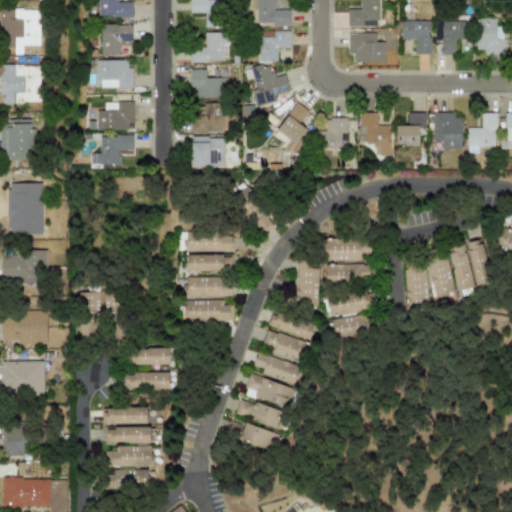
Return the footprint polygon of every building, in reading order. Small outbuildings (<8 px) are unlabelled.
[(97,0),(118,0),(118,1),(133,1),(132,17),(97,17),(97,0)] [(204,27),(221,27),(220,0),(189,0),(189,13),(204,12),(204,27)] [(273,0),(252,0),(252,25),(289,25),(288,9),(274,9),(273,0)] [(346,26),(362,26),(362,20),(377,20),(377,0),(358,0),(358,9),(347,9),(346,26)] [(0,10),(0,51),(20,51),(20,46),(38,45),(37,10),(0,10)] [(495,18),(475,18),(476,50),(483,50),(483,55),(503,54),(502,26),(495,27),(495,18)] [(429,54),(428,20),(399,21),(400,39),(413,39),(414,54),(429,54)] [(468,39),(467,20),(439,21),(440,54),(455,54),(454,39),(468,39)] [(99,54),(118,54),(118,42),(130,42),(130,25),(99,25),(99,54)] [(289,30),(258,31),(259,61),(276,60),(276,48),(289,48),(289,30)] [(203,32),(204,46),(189,47),(190,61),(222,61),(222,45),(228,45),(227,31),(203,32)] [(383,41),(375,41),(375,33),(347,33),(347,54),(351,54),(351,61),(383,61),(383,41)] [(95,87),(129,87),(130,60),(96,59),(95,87)] [(1,63),(14,62),(14,63),(21,63),(21,64),(39,64),(39,100),(22,100),(22,102),(2,102),(2,89),(0,89),(0,71),(1,71),(1,63)] [(287,91),(283,74),(272,77),(269,64),(249,69),(254,93),(261,91),(263,102),(274,99),(273,95),(287,91)] [(189,69),(189,98),(225,97),(224,69),(189,69)] [(132,102),(102,101),(102,109),(95,108),(95,129),(125,130),(126,122),(131,122),(132,102)] [(305,129),(298,123),(307,111),(296,102),(275,128),(293,143),(305,129)] [(220,103),(190,103),(190,132),(205,132),(205,126),(207,126),(207,131),(220,131),(220,103)] [(388,125),(376,125),(375,112),(357,113),(357,143),(372,143),(372,155),(388,155),(388,125)] [(418,145),(418,125),(424,125),(424,113),(406,112),(406,126),(394,125),(394,145),(418,145)] [(466,127),(466,153),(477,153),(477,146),(495,146),(494,112),(479,113),(480,127),(466,127)] [(431,114),(432,142),(440,142),(440,149),(460,149),(459,113),(431,114)] [(319,149),(339,151),(340,140),(345,140),(346,118),(320,116),(319,149)] [(0,160),(30,160),(29,119),(0,119),(0,160)] [(188,167),(223,166),(222,134),(188,135),(188,167)] [(118,163),(118,150),(132,150),(131,135),(98,135),(98,153),(90,153),(90,164),(118,163)] [(31,182),(5,183),(7,234),(31,234),(30,208),(40,207),(40,195),(32,195),(31,182)] [(230,251),(230,237),(219,237),(219,232),(184,232),(184,252),(230,251)] [(322,260),(361,261),(361,256),(370,256),(370,240),(322,239),(322,260)] [(475,285),(490,282),(481,240),(466,243),(475,285)] [(457,291),(472,288),(463,246),(448,249),(457,291)] [(43,250),(0,250),(0,278),(15,278),(15,284),(44,283),(43,250)] [(186,254),(185,270),(229,271),(229,256),(186,254)] [(427,258),(433,296),(452,293),(447,256),(427,258)] [(405,306),(424,305),(423,260),(404,261),(405,306)] [(317,264),(297,263),(295,305),(316,305),(317,264)] [(368,283),(368,264),(322,264),(322,283),(368,283)] [(231,295),(231,277),(185,277),(185,295),(231,295)] [(375,312),(374,294),(327,295),(327,314),(375,312)] [(222,300),(183,300),(184,321),(232,321),(231,305),(222,305),(222,300)] [(314,326),(274,310),(268,325),(308,341),(314,326)] [(46,344),(45,313),(0,314),(0,340),(15,339),(15,344),(46,344)] [(375,317),(363,319),(362,315),(329,320),(332,339),(377,332),(375,317)] [(302,364),(310,345),(267,329),(260,348),(302,364)] [(169,348),(130,348),(130,364),(169,364),(169,348)] [(294,385),(300,368),(257,352),(251,369),(294,385)] [(42,360),(0,361),(1,388),(12,388),(12,395),(42,395),(42,360)] [(167,371),(123,373),(123,389),(168,388),(167,371)] [(291,389),(250,373),(243,393),(283,408),(291,389)] [(278,426),(282,410),(238,400),(234,416),(278,426)] [(146,423),(145,407),(100,408),(101,424),(146,423)] [(270,453),(277,435),(245,422),(238,439),(270,453)] [(1,458),(31,458),(31,425),(1,425),(1,458)] [(149,426),(105,427),(105,443),(149,442),(149,426)] [(150,446),(114,447),(114,450),(104,451),(105,467),(150,465),(150,446)] [(1,506),(48,507),(48,478),(1,477),(1,506)]
